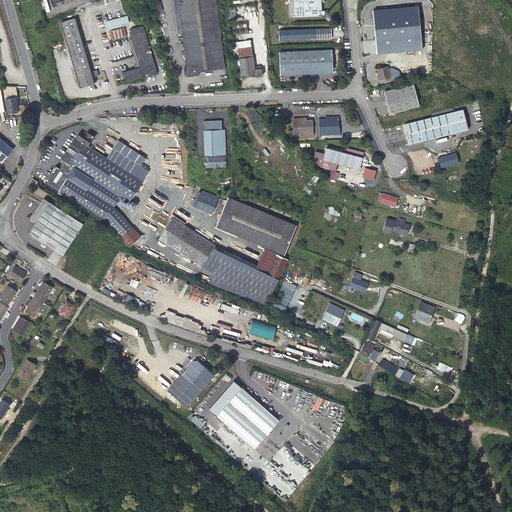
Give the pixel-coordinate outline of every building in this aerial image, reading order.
[(153,0),(156,11),(162,10),(159,0),(153,0)] [(225,68),(216,0),(177,0),(186,66),(188,66),(189,73),(199,72),(225,68)] [(287,0),(288,18),(294,17),(322,16),(321,0),(287,0)] [(418,6),(373,11),(377,53),(422,49),(421,47),(420,35),(418,6)] [(242,8),(228,11),(231,29),(245,26),(242,8)] [(107,27),(128,23),(127,14),(105,18),(107,27)] [(94,83),(75,18),(60,22),(80,88),(94,83)] [(126,82),(157,73),(143,26),(129,30),(137,57),(140,67),(130,70),(123,72),(126,82)] [(124,28),(110,32),(112,41),(126,37),(124,28)] [(286,30),(286,39),(331,38),(331,28),(286,30)] [(231,32),(232,38),(246,35),(245,29),(231,32)] [(428,46),(428,34),(420,35),(421,47),(428,46)] [(255,75),(255,76),(262,76),(261,68),(260,66),(254,66),(250,40),(237,42),(241,77),(255,75)] [(332,73),(331,50),(279,52),(280,75),(332,73)] [(140,67),(137,57),(135,57),(137,63),(134,67),(130,68),(130,70),(140,67)] [(393,65),(392,67),(407,74),(417,71),(420,66),(403,58),(400,63),(396,61),(393,65)] [(189,73),(188,66),(186,66),(185,66),(184,67),(184,68),(184,69),(185,75),(185,76),(186,76),(187,76),(198,75),(199,74),(199,73),(199,72),(189,73)] [(400,75),(399,71),(392,67),(388,68),(388,66),(377,69),(379,80),(400,75)] [(413,84),(384,91),(389,113),(418,106),(413,84)] [(5,99),(8,114),(18,112),(15,97),(5,99)] [(453,107),(432,113),(433,117),(454,111),(453,107)] [(252,125),(256,130),(264,121),(253,109),(245,109),(256,121),(252,125)] [(433,117),(404,124),(409,144),(468,129),(463,109),(454,111),(433,117)] [(338,116),(326,116),(326,119),(318,119),(319,135),(330,135),(329,133),(340,132),(340,128),(339,128),(338,116)] [(312,119),(305,120),(305,117),(292,118),(293,130),(292,130),(292,134),(302,134),(303,136),(313,136),(312,119)] [(221,120),(203,121),(204,130),(221,129),(221,120)] [(264,121),(256,130),(260,134),(269,125),(264,121)] [(225,155),(224,130),(204,131),(205,156),(225,155)] [(145,158),(118,141),(107,158),(88,146),(91,141),(94,136),(88,132),(85,137),(80,134),(77,134),(60,162),(63,163),(60,168),(56,166),(55,166),(44,183),(58,192),(59,190),(102,218),(114,207),(121,197),(129,202),(148,171),(145,169),(140,166),(143,161),(145,158)] [(277,138),(273,143),(279,148),(283,143),(277,138)] [(12,149),(7,145),(0,153),(0,160),(1,162),(12,149)] [(326,147),(322,160),(331,162),(359,170),(364,152),(347,148),(346,150),(343,149),(343,152),(326,147)] [(315,157),(307,149),(304,153),(313,160),(315,157)] [(225,156),(205,156),(205,161),(203,163),(205,165),(208,168),(226,167),(225,156)] [(331,162),(322,160),(320,167),(329,169),(331,162)] [(149,164),(143,161),(140,166),(145,169),(149,164)] [(373,179),(376,170),(364,167),(362,177),(373,179)] [(337,178),(338,171),(330,169),(328,177),(337,178)] [(195,205),(212,213),(219,197),(201,190),(195,205)] [(383,193),(380,202),(395,206),(398,198),(389,195),(383,193)] [(296,226),(234,200),(228,197),(226,201),(225,205),(216,226),(284,255),(296,226)] [(83,224),(44,198),(30,219),(35,223),(28,233),(62,256),(83,224)] [(334,207),(326,206),(323,219),(331,221),(332,214),(333,210),(334,207)] [(140,237),(114,207),(102,218),(125,244),(126,245),(130,247),(140,237)] [(353,211),(351,219),(359,221),(362,213),(353,211)] [(158,239),(201,267),(214,247),(215,245),(172,217),(158,239)] [(391,230),(407,235),(410,225),(404,223),(405,220),(399,218),(398,221),(393,220),(391,230)] [(214,247),(201,267),(216,273),(214,277),(264,297),(274,277),(255,268),(256,266),(227,251),(226,253),(214,247)] [(288,259),(265,248),(256,266),(255,268),(274,277),(279,279),(288,259)] [(319,256),(316,254),(309,268),(312,269),(319,256)] [(14,266),(9,275),(20,282),(26,273),(14,266)] [(160,283),(165,286),(171,271),(165,269),(160,283)] [(355,272),(349,286),(365,292),(368,282),(360,279),(361,275),(355,272)] [(131,278),(128,284),(135,287),(138,280),(131,278)] [(43,281),(34,296),(44,302),(53,287),(43,281)] [(282,284),(271,307),(283,312),(294,290),(282,284)] [(7,285),(0,295),(0,298),(9,304),(17,291),(7,285)] [(120,298),(135,306),(138,299),(124,291),(120,298)] [(44,302),(34,296),(25,312),(34,318),(44,302)] [(67,301),(59,313),(66,317),(74,306),(67,301)] [(320,318),(337,325),(344,309),(328,301),(320,318)] [(237,313),(238,308),(221,302),(219,307),(237,313)] [(429,322),(434,307),(420,302),(414,317),(429,322)] [(29,322),(20,317),(12,329),(22,335),(29,322)] [(247,333),(272,338),(275,323),(251,318),(247,333)] [(372,333),(375,334),(380,322),(375,320),(370,332),(372,333)] [(384,324),(380,322),(375,334),(379,336),(384,324)] [(403,332),(390,327),(388,331),(393,333),(392,336),(400,339),(403,332)] [(414,337),(407,334),(404,341),(411,344),(414,337)] [(36,335),(31,342),(36,345),(38,342),(40,338),(36,335)] [(372,349),(374,345),(368,342),(365,341),(359,353),(367,358),(373,361),(378,352),(372,349)] [(438,359),(434,366),(443,370),(446,363),(438,359)] [(27,360),(18,375),(26,380),(36,365),(27,360)] [(214,374),(198,360),(193,360),(168,390),(187,406),(214,374)] [(440,380),(442,377),(422,367),(421,370),(440,380)] [(390,373),(397,378),(399,375),(392,370),(390,373)] [(233,381),(208,409),(253,449),(279,421),(233,381)] [(230,459),(241,466),(245,459),(234,453),(230,459)]
